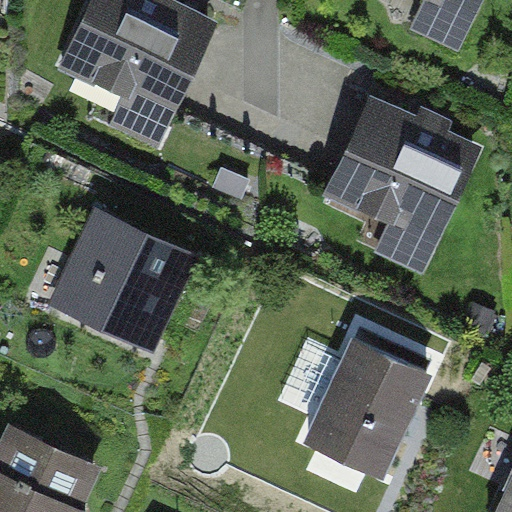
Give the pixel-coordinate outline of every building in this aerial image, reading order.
[(226,15),(194,0),(86,0),(58,62),(177,118),(226,15)] [(484,0),(421,0),(475,23),(484,0)] [(486,139),(364,88),(316,201),(438,252),(486,139)] [(194,250),(90,202),(45,300),(149,348),(194,250)] [(388,463),(432,367),(353,331),(309,428),(388,463)] [(0,511),(92,511),(112,469),(12,423),(0,449),(0,511)] [(511,511),(511,462),(489,511),(511,511)]
